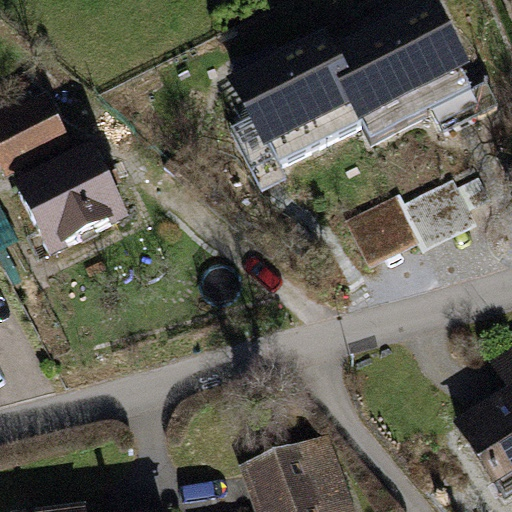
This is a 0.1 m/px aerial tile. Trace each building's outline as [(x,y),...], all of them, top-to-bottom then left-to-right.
[(424,0),(326,45),(370,139),(375,150),(477,103),(428,0),(424,0)] [(370,139),(326,45),(323,38),(225,83),(272,184),(370,139)] [(65,98),(0,127),(0,144),(19,186),(90,153),(65,98)] [(106,159),(25,201),(61,270),(142,228),(106,159)] [(371,265),(419,240),(397,196),(349,221),(371,265)] [(511,384),(511,403),(468,432),(511,499),(511,358),(501,366),(511,384)] [(354,511),(329,437),(240,467),(255,511),(354,511)]
